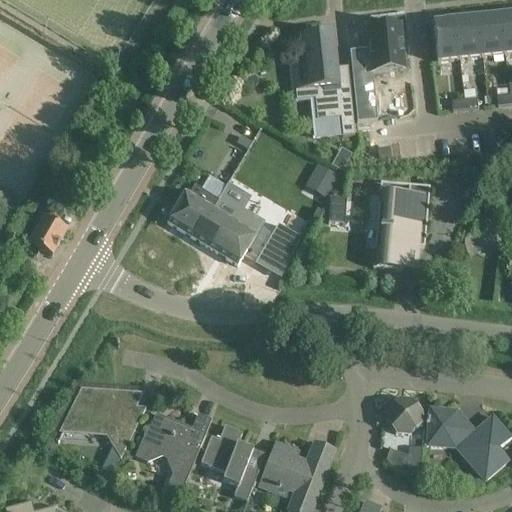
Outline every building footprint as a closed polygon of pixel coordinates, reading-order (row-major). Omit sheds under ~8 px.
[(511,16),(501,17),(506,58),(511,57),(511,16)] [(501,17),(479,20),(483,60),(506,58),(501,17)] [(479,20),(456,22),(460,62),(483,60),(479,20)] [(432,24),(436,65),(460,62),(456,22),(432,24)] [(369,51),(349,53),(351,77),(374,74),(403,71),(398,28),(367,31),(369,51)] [(335,70),(332,35),(321,36),(299,38),(301,65),(289,66),(292,93),(294,93),(295,103),(314,101),(316,122),(340,120),(342,139),(354,137),(347,69),(335,70)] [(374,97),(354,99),(356,124),(358,124),(376,122),(374,97)] [(511,108),(510,98),(497,99),(498,109),(511,108)] [(479,111),(478,101),(465,103),(466,113),(479,111)] [(466,113),(465,103),(452,104),(453,114),(466,113)] [(415,107),(403,108),(404,119),(416,118),(415,107)] [(251,144),(240,138),(235,145),(247,152),(251,144)] [(338,173),(348,156),(337,150),(327,166),(338,173)] [(339,179),(317,167),(304,188),(326,201),(339,179)] [(167,225),(194,242),(212,211),(213,211),(218,202),(193,187),(188,196),(185,194),(167,225)] [(381,211),(380,229),(379,229),(379,232),(385,232),(383,252),(378,251),(374,250),(372,270),(402,273),(403,254),(409,254),(410,249),(423,250),(429,190),(408,188),(407,197),(387,196),(387,197),(388,197),(387,206),(387,211),(384,210),(384,211),(381,211)] [(279,220),(300,232),(312,211),(291,199),(279,220)] [(330,200),(327,225),(329,225),(329,219),(339,220),(341,201),(335,201),(330,200)] [(61,205),(54,201),(28,244),(51,258),(66,232),(51,223),(61,205)] [(33,213),(26,208),(10,233),(18,238),(33,213)] [(212,211),(194,242),(237,268),(255,237),(213,211),(212,211)] [(277,227),(266,246),(289,260),(300,241),(277,227)] [(251,254),(250,279),(275,281),(276,255),(251,254)] [(502,276),(511,277),(511,260),(503,260),(502,276)] [(137,397),(82,393),(63,432),(64,432),(107,436),(119,459),(119,460),(120,460),(129,441),(118,435),(138,398),(137,397)] [(411,403),(397,402),(387,412),(386,425),(395,436),(408,437),(419,428),(420,414),(411,403)] [(456,413),(429,411),(428,421),(426,421),(425,426),(427,426),(426,448),(455,451),(484,484),(508,463),(498,451),(510,441),(492,419),(474,434),(466,425),(455,424),(456,413)] [(199,451),(204,438),(211,422),(197,417),(190,434),(169,426),(170,422),(155,416),(149,429),(147,428),(134,460),(146,465),(148,461),(161,455),(168,458),(173,471),(166,492),(180,497),(196,459),(199,451)] [(200,466),(225,475),(222,483),(237,489),(233,499),(246,504),(257,475),(245,470),(252,452),(237,446),(242,435),(224,428),(218,442),(210,439),(210,440),(204,438),(199,451),(205,453),(200,466)] [(286,500),(288,493),(294,495),(287,511),(311,511),(316,502),(313,501),(322,478),(324,479),(335,453),(313,445),(304,470),(294,466),(298,454),(277,446),(272,460),(269,459),(258,489),(286,500)] [(408,450),(406,478),(419,479),(422,451),(408,450)] [(379,511),(381,510),(363,503),(359,511),(379,511)]
